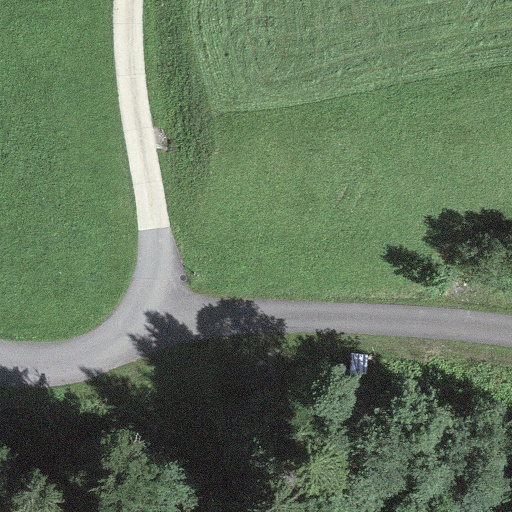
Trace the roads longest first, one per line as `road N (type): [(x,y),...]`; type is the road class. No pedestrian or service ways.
road 1 (track): [(511,331),(160,317),(46,365),(0,366)]
road 2 (track): [(127,0),(160,317)]
